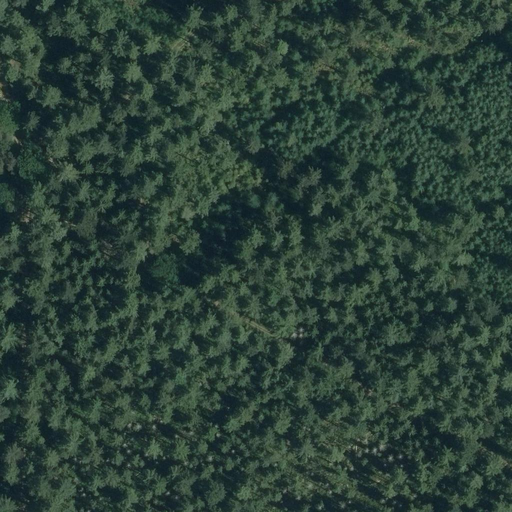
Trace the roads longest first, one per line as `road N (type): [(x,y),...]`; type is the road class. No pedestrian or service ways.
road 1 (unknown): [(434,0),(243,86),(148,141),(143,265),(105,304),(24,341),(0,371)]
road 2 (track): [(26,199),(358,381)]
road 3 (track): [(233,0),(26,199),(0,184)]
road 4 (track): [(22,511),(26,199)]
road 5 (track): [(358,381),(511,467)]
road 6 (track): [(26,199),(0,66)]
